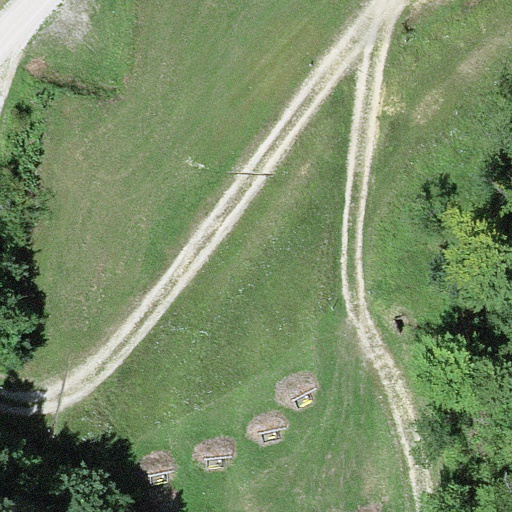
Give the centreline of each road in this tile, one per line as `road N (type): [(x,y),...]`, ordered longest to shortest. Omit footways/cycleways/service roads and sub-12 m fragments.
road 1 (track): [(0,403),(83,387),(385,0)]
road 2 (track): [(347,456),(362,93),(374,14)]
